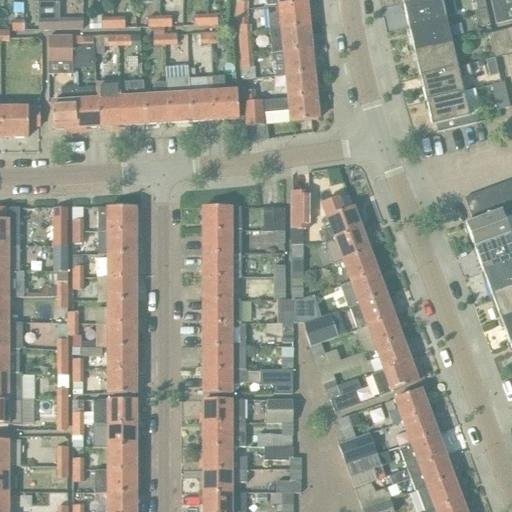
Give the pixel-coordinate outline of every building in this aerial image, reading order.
[(266,0),(267,9),(306,5),(305,0),(266,0)] [(441,0),(419,0),(403,4),(409,29),(446,20),(441,0)] [(475,0),(478,13),(486,11),(483,0),(475,0)] [(511,2),(511,0),(490,0),(496,25),(511,21),(511,2)] [(236,14),(246,14),(247,3),(237,2),(236,14)] [(306,5),(267,9),(269,31),(308,28),(306,5)] [(490,25),(486,11),(478,13),(482,27),(490,25)] [(246,14),(236,14),(236,26),(239,26),(240,34),(250,33),(249,25),(246,25),(246,14)] [(205,27),(206,15),(194,16),(194,28),(205,27)] [(218,27),(218,15),(206,15),(205,27),(218,27)] [(153,29),(159,29),(159,18),(148,18),(148,28),(153,28),(153,29)] [(159,18),(159,29),(163,29),(163,28),(171,28),(171,18),(159,18)] [(71,20),(59,21),(59,31),(83,30),(82,19),(71,19),(71,20)] [(102,30),(112,29),(112,19),(101,19),(102,30)] [(124,19),(112,19),(112,29),(125,29),(124,19)] [(59,31),(59,21),(47,21),(47,20),(38,20),(38,31),(59,31)] [(414,54),(452,45),(446,20),(409,29),(414,54)] [(23,32),(23,22),(12,22),(12,32),(23,32)] [(311,51),(308,28),(269,31),(271,54),(311,51)] [(163,29),(159,29),(153,29),(154,46),(165,45),(165,35),(164,35),(163,29)] [(511,30),(501,32),(507,57),(511,55),(511,30)] [(9,43),(9,32),(1,32),(1,43),(9,43)] [(494,60),(507,57),(501,32),(486,36),(492,60),(494,60)] [(223,33),(211,34),(211,44),(223,43),(223,33)] [(240,34),(241,57),(251,56),(251,45),(250,33),(240,34)] [(211,44),(211,34),(200,34),(200,44),(211,44)] [(165,35),(165,45),(177,45),(176,35),(165,35)] [(119,37),(119,47),(140,46),(140,36),(130,36),(119,37)] [(108,47),(119,47),(119,37),(107,37),(108,47)] [(73,74),(73,69),(72,38),(61,38),(47,39),(48,75),(73,74)] [(95,68),(95,38),(72,38),(73,69),(95,68)] [(457,68),(452,45),(414,54),(420,77),(457,68)] [(274,78),(286,77),(313,74),(311,51),(271,54),(274,78)] [(251,56),(241,57),(242,69),(252,68),(251,56)] [(492,60),(486,61),(490,77),(498,75),(494,60),(492,60)] [(420,77),(426,102),(463,94),(459,78),(471,75),(469,66),(457,68),(420,77)] [(288,100),(300,98),(315,97),(313,74),(286,77),(288,100)] [(213,94),(215,121),(238,119),(237,92),(225,93),(224,77),(212,78),(213,94)] [(189,79),(191,122),(215,121),(213,94),(212,78),(189,79)] [(189,79),(166,80),(166,83),(168,124),(191,122),(189,79)] [(120,99),(122,127),(145,125),(143,98),(143,82),(120,83),(120,99)] [(145,125),(168,124),(166,83),(153,84),(154,97),(144,98),(143,82),(143,98),(145,125)] [(96,88),(97,101),(98,128),(121,127),(119,84),(96,85),(96,88)] [(509,108),(504,84),(491,87),(497,111),(509,108)] [(76,129),(73,87),(60,88),(61,103),(50,104),(52,131),(76,129)] [(73,87),(76,129),(98,128),(97,101),(96,88),(74,90),(73,87)] [(244,103),(254,103),(254,91),(244,92),(244,103)] [(463,94),(426,102),(432,126),(469,118),(463,94)] [(300,98),(288,100),(275,101),(262,102),(254,103),(244,103),(246,127),(263,126),(262,114),(276,113),(289,112),(291,123),(318,121),(315,97),(300,98)] [(1,109),(1,139),(27,138),(27,127),(39,127),(39,109),(1,109)] [(511,207),(511,190),(509,182),(498,186),(506,210),(511,207)] [(506,210),(498,186),(486,191),(494,214),(506,210)] [(484,218),(494,214),(486,191),(475,195),(484,218)] [(292,193),(291,246),(300,247),(301,247),(302,229),(308,230),(308,194),(292,193)] [(472,221),(484,218),(475,195),(464,199),(472,221)] [(328,243),(361,231),(352,208),(343,212),(338,199),(322,205),(331,229),(318,233),(322,244),(328,243)] [(0,247),(7,247),(19,247),(19,209),(0,208),(0,247)] [(97,232),(135,232),(135,208),(107,209),(97,209),(97,232)] [(203,232),(240,232),(240,208),(203,208),(203,232)] [(54,247),(68,247),(67,209),(53,209),(54,247)] [(73,232),(83,232),(83,209),(73,209),(73,232)] [(285,209),(263,209),(263,232),(285,232),(285,209)] [(484,218),(472,221),(465,224),(474,248),(510,235),(502,212),(506,210),(494,214),(484,218)] [(343,262),(369,253),(361,231),(328,243),(322,244),(323,245),(325,244),(333,266),(343,262)] [(83,244),(83,232),(73,232),(73,244),(83,244)] [(135,232),(97,232),(97,255),(107,255),(135,255),(135,232)] [(203,255),(240,255),(240,232),(203,232),(203,255)] [(285,246),(285,234),(273,234),(273,246),(285,246)] [(511,234),(510,235),(474,248),(483,272),(511,261),(511,234)] [(301,258),(301,247),(300,247),(291,246),(291,254),(292,277),(302,276),(302,258),(301,258)] [(0,247),(0,272),(7,273),(19,273),(19,247),(7,247),(0,247)] [(54,268),(67,268),(68,247),(54,247),(54,268)] [(377,274),(369,253),(343,262),(351,284),(377,274)] [(83,255),(72,255),(72,279),(83,279),(83,267),(83,255)] [(135,255),(107,255),(107,279),(135,279),(135,255)] [(203,255),(203,279),(240,279),(240,255),(203,255)] [(491,295),(511,287),(511,261),(483,272),(491,295)] [(273,279),(285,279),(285,267),(273,267),(273,279)] [(0,298),(7,298),(19,298),(19,273),(7,273),(0,272),(0,298)] [(54,272),(54,273),(48,273),(48,283),(57,283),(67,282),(67,272),(54,272)] [(385,296),(377,274),(351,284),(340,288),(348,309),(385,296)] [(83,279),(72,279),(72,291),(84,291),(83,279)] [(135,302),(135,279),(107,279),(97,279),(97,302),(107,302),(135,302)] [(203,302),(241,302),(240,279),(203,279),(203,302)] [(277,302),(292,302),(292,301),(292,287),(291,287),(291,300),(285,300),(285,279),(273,279),(273,301),(277,301),(277,302)] [(57,298),(67,298),(67,286),(57,286),(57,298)] [(299,300),(302,300),(302,287),(292,287),(292,301),(297,301),(299,300)] [(495,321),(500,319),(511,314),(511,287),(491,295),(496,308),(491,310),(495,321)] [(292,302),(293,325),(301,325),(303,324),(305,324),(314,322),(321,319),(330,316),(329,315),(321,318),(314,296),(302,300),(299,300),(297,301),(292,301),(292,302)] [(357,331),(366,328),(393,318),(385,296),(348,309),(357,331)] [(67,298),(57,298),(57,310),(67,310),(67,298)] [(135,325),(135,302),(107,302),(107,325),(135,325)] [(241,302),(203,302),(203,325),(230,325),(241,325),(241,302)] [(293,325),(292,302),(277,302),(277,325),(278,325),(293,325)] [(511,314),(500,319),(509,343),(511,341),(511,314)] [(330,316),(321,319),(314,322),(305,324),(303,324),(305,337),(310,349),(320,345),(338,338),(330,316)] [(401,339),(393,318),(366,328),(374,349),(401,339)] [(0,350),(18,350),(22,350),(22,324),(7,324),(0,324),(0,350)] [(78,337),(78,325),(70,325),(70,337),(72,337),(72,348),(81,348),(80,337),(78,337)] [(96,348),(107,348),(135,348),(135,325),(107,325),(95,325),(96,348)] [(203,348),(230,348),(230,325),(203,325),(203,348)] [(293,325),(278,325),(281,325),(281,337),(293,337),(293,325)] [(378,357),(370,360),(375,374),(409,361),(401,339),(374,349),(378,357)] [(57,341),(57,350),(67,350),(68,350),(68,341),(57,341)] [(310,349),(314,360),(324,356),(320,345),(310,349)] [(107,372),(135,372),(135,348),(107,348),(107,372)] [(230,348),(203,348),(203,372),(230,372),(230,348)] [(0,375),(18,375),(18,350),(0,350),(0,375)] [(67,350),(57,350),(57,375),(67,375),(67,350)] [(281,372),(292,372),(293,358),(281,358),(281,372)] [(72,372),(83,372),(83,360),(72,360),(72,372)] [(413,371),(409,361),(375,374),(370,376),(378,398),(424,381),(420,370),(418,369),(413,371)] [(83,383),(83,372),(72,372),(72,383),(83,383)] [(135,395),(135,372),(107,372),(108,395),(135,395)] [(246,384),(246,372),(230,372),(203,372),(203,395),(230,395),(230,384),(246,384)] [(281,372),(259,372),(259,386),(274,385),(274,395),(292,395),(292,372),(281,372)] [(0,375),(0,401),(22,401),(22,375),(18,375),(0,375)] [(322,381),(326,391),(331,390),(336,388),(332,377),(322,381)] [(340,398),(336,388),(326,391),(335,414),(359,405),(355,392),(340,398)] [(57,401),(68,401),(68,390),(57,390),(57,401)] [(402,422),(403,423),(428,413),(420,391),(394,400),(398,411),(388,414),(392,425),(402,422)] [(22,401),(0,401),(0,427),(22,427),(22,401)] [(68,426),(68,401),(57,401),(57,429),(66,429),(68,426)] [(92,401),(92,425),(107,425),(135,425),(135,401),(92,401)] [(203,401),(203,425),(244,425),(244,401),(203,401)] [(281,425),(293,425),(293,401),(266,401),(266,424),(281,424),(281,425)] [(72,425),(83,425),(84,413),(72,413),(72,425)] [(411,445),(437,435),(428,413),(403,423),(411,445)] [(345,444),(357,440),(353,428),(361,426),(356,414),(337,421),(345,444)] [(83,425),(72,425),(72,436),(83,436),(83,425)] [(135,448),(135,425),(107,425),(108,448),(135,448)] [(203,425),(203,448),(230,448),(244,448),(244,425),(203,425)] [(263,448),(293,448),(293,425),(281,425),(281,435),(273,435),(273,434),(257,435),(257,448),(263,448)] [(106,429),(98,429),(98,448),(107,448),(106,429)] [(377,457),(369,435),(357,440),(345,444),(337,446),(345,467),(354,465),(377,457)] [(407,470),(444,456),(437,435),(411,445),(399,449),(407,470)] [(0,441),(0,467),(15,468),(8,468),(8,442),(0,441)] [(57,456),(57,468),(67,468),(67,448),(57,448),(57,456)] [(135,448),(108,448),(108,471),(135,471),(135,448)] [(230,448),(203,448),(203,471),(230,471),(246,471),(246,459),(230,459),(230,448)] [(292,459),(293,448),(263,448),(264,462),(290,461),(290,471),(300,471),(300,459),(292,459)] [(410,480),(415,492),(452,478),(444,456),(407,470),(389,477),(393,486),(410,480)] [(345,467),(354,490),(372,483),(371,483),(377,481),(374,470),(381,468),(377,457),(354,465),(345,467)] [(73,471),(83,471),(83,460),(73,460),(73,471)] [(0,493),(15,494),(15,468),(0,467),(0,493)] [(67,479),(67,468),(57,468),(57,479),(67,479)] [(83,483),(83,471),(73,471),(73,483),(83,483)] [(135,495),(135,471),(108,471),(94,471),(94,495),(108,495),(135,495)] [(203,471),(203,494),(230,495),(230,483),(246,483),(246,471),(230,471),(203,471)] [(300,471),(290,471),(290,483),(276,483),(276,494),(300,494),(300,483),(300,471)] [(452,478),(415,492),(415,493),(417,492),(424,511),(428,511),(461,500),(460,500),(458,492),(462,490),(464,486),(460,475),(452,478)] [(372,483),(354,490),(362,511),(391,501),(387,489),(375,493),(372,483)] [(15,494),(0,493),(0,511),(7,511),(8,494),(15,494)] [(203,511),(230,511),(230,495),(203,494),(203,511)] [(135,511),(135,495),(108,495),(107,511),(135,511)] [(464,511),(461,500),(428,511),(464,511)] [(362,511),(394,511),(391,501),(362,511)]
